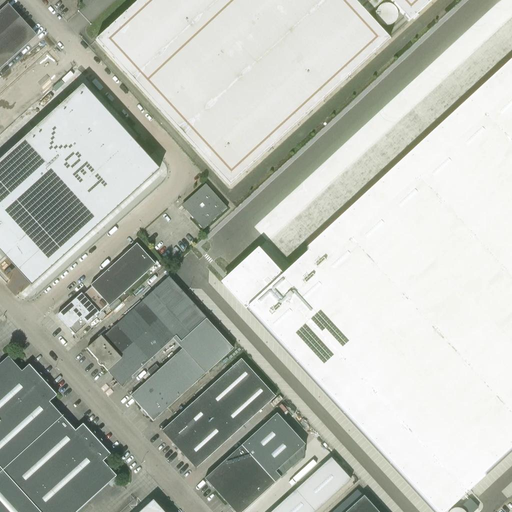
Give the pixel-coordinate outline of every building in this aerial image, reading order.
[(139,0),(96,40),(229,186),(388,39),(367,16),(384,0),(388,0),(409,22),(433,0),(139,0)] [(474,17),(493,0),(464,0),(461,3),(474,17)] [(7,5),(0,10),(0,68),(35,36),(7,5)] [(375,14),(375,15),(375,16),(375,17),(376,18),(376,19),(376,20),(377,21),(377,22),(378,23),(379,24),(380,24),(380,25),(382,25),(383,26),(384,26),(386,26),(387,26),(388,26),(390,26),(392,25),(393,24),(394,23),(395,23),(395,21),(396,21),(396,20),(397,18),(397,17),(397,16),(397,14),(397,13),(397,12),(396,11),(395,10),(395,9),(394,8),(393,7),(391,6),(389,5),(388,5),(387,5),(385,5),(383,5),(382,5),(381,6),(379,7),(378,8),(377,9),(377,10),(376,11),(376,12),(376,13),(375,14)] [(257,252),(223,284),(433,511),(446,511),(511,452),(511,63),(280,277),(257,252)] [(81,87),(0,162),(0,257),(30,290),(157,174),(81,87)] [(205,185),(181,206),(202,230),(226,209),(205,185)] [(81,294),(56,317),(74,336),(107,305),(108,307),(154,265),(136,244),(90,286),(91,287),(82,296),(81,294)] [(99,337),(86,349),(119,386),(172,339),(182,350),(210,325),(205,320),(167,278),(101,339),(99,337)] [(182,350),(129,397),(152,422),(232,350),(213,329),(210,325),(182,350)] [(0,471),(60,417),(47,402),(54,396),(27,366),(20,372),(7,358),(0,363),(0,471)] [(240,361),(161,432),(195,469),(274,398),(240,361)] [(317,423),(328,412),(312,395),(301,406),(317,423)] [(264,426),(204,480),(233,511),(241,511),(273,484),(280,477),(275,472),(305,445),(277,415),(264,426)] [(73,432),(60,417),(0,471),(0,511),(75,511),(114,477),(101,462),(108,455),(81,425),(73,432)] [(330,459),(271,511),(315,511),(316,511),(320,509),(320,508),(350,480),(330,459)] [(374,511),(362,498),(345,511),(374,511)] [(469,499),(461,506),(466,511),(474,511),(478,509),(469,499)] [(157,511),(150,503),(140,511),(157,511)]
